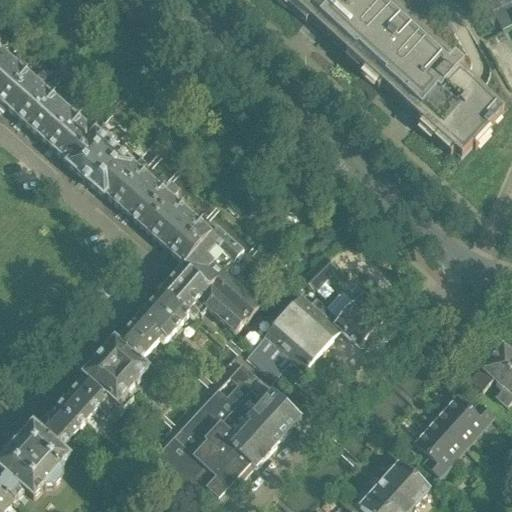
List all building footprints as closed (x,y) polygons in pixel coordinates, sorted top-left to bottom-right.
[(276,0),(306,27),(308,24),(347,59),(345,62),(362,78),(408,27),(378,0),(276,0)] [(511,0),(486,0),(504,34),(505,34),(505,33),(511,29),(511,0)] [(408,27),(362,78),(378,92),(381,90),(420,125),(417,128),(451,158),(459,165),(473,149),(476,152),(492,134),(489,131),(504,115),(475,88),(460,75),(464,70),(455,62),(450,66),(408,27)] [(0,78),(11,64),(12,64),(0,54),(0,78)] [(0,105),(18,122),(43,93),(12,64),(11,64),(0,78),(0,105)] [(27,130),(38,139),(63,110),(43,93),(18,122),(27,130)] [(54,153),(69,166),(94,138),(63,110),(38,139),(54,153)] [(104,202),(106,200),(133,169),(95,136),(94,138),(69,166),(67,168),(104,202)] [(113,206),(125,217),(152,186),(133,169),(106,200),(113,206)] [(125,217),(145,234),(172,203),(177,197),(171,192),(166,198),(152,186),(125,217)] [(145,234),(185,269),(248,324),(262,307),(226,276),(244,255),(220,234),(222,231),(218,228),(210,237),(172,203),(145,234)] [(299,207),(287,206),(286,215),(298,216),(299,207)] [(314,295),(337,273),(326,261),(303,284),(314,295)] [(162,295),(163,296),(189,319),(194,323),(199,318),(202,320),(208,313),(236,337),(248,324),(185,269),(162,295)] [(389,317),(357,290),(333,317),(317,304),(312,309),(343,336),(343,335),(359,350),(389,317)] [(138,324),(118,346),(140,366),(160,343),(164,347),(189,319),(163,296),(138,324)] [(343,336),(312,309),(302,301),(265,342),(248,361),(257,369),(274,385),(292,366),(305,377),(343,336)] [(83,380),(85,382),(116,410),(117,408),(124,414),(133,403),(127,397),(148,373),(140,366),(118,346),(115,344),(83,380)] [(508,411),(511,406),(511,356),(503,348),(470,385),(483,396),(494,384),(504,393),(496,401),(508,411)] [(233,496),(276,449),(302,421),(243,368),(194,421),(156,463),(209,511),(211,511),(229,492),(233,496)] [(66,403),(48,423),(70,443),(98,413),(114,426),(123,416),(116,410),(85,382),(66,403)] [(436,427),(466,453),(494,421),(479,408),(473,415),(458,402),(436,427)] [(0,476),(0,493),(15,506),(24,495),(33,503),(42,492),(44,493),(55,492),(62,484),(61,474),(60,473),(69,462),(61,454),(70,443),(48,423),(47,423),(39,431),(38,433),(33,430),(0,467),(0,473),(2,475),(0,476)] [(440,483),(466,453),(436,427),(416,450),(431,463),(425,470),(440,483)] [(362,511),(413,511),(430,494),(401,467),(361,510),(362,511)] [(9,511),(15,506),(0,493),(0,511),(9,511)]
